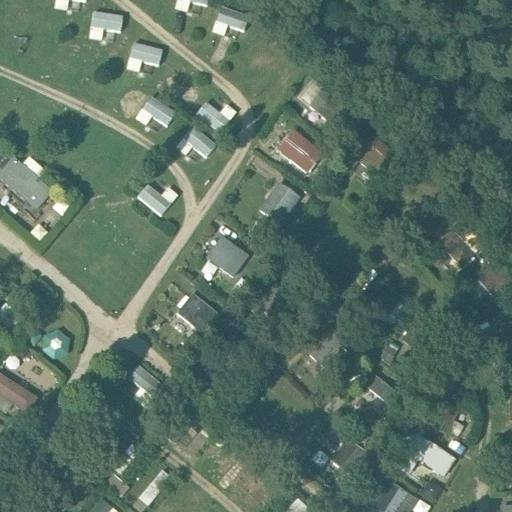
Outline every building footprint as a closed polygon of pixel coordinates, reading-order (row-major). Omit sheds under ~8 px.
[(179,0),(179,1),(207,8),(209,0),(179,0)] [(212,7),(208,21),(237,28),(240,15),(212,7)] [(93,15),(91,29),(120,34),(122,20),(93,15)] [(159,68),(160,47),(130,46),(129,67),(159,68)] [(199,92),(175,74),(163,91),(187,108),(199,92)] [(336,131),(353,109),(326,88),(309,109),(336,131)] [(150,99),(142,111),(166,129),(175,117),(150,99)] [(205,106),(195,117),(219,136),(228,124),(205,106)] [(191,131),(181,142),(205,161),(214,150),(191,131)] [(375,178),(394,155),(370,135),(350,157),(375,178)] [(308,174),(322,155),(298,137),(289,145),(282,155),(308,174)] [(0,176),(0,183),(36,215),(53,196),(13,161),(0,176)] [(406,233),(442,195),(419,172),(411,181),(420,190),(392,219),(406,233)] [(278,228),(300,199),(279,184),(259,214),(278,228)] [(147,188),(138,199),(161,218),(170,207),(147,188)] [(462,269),(479,253),(485,246),(469,232),(462,239),(451,229),(436,244),(462,269)] [(233,280),(248,258),(221,239),(206,260),(233,280)] [(495,263),(475,280),(477,282),(469,290),(478,298),(486,290),(493,297),(511,279),(495,263)] [(398,307),(372,285),(362,297),(387,319),(398,307)] [(280,329),(298,309),(274,287),(256,307),(280,329)] [(203,338),(219,317),(192,295),(176,316),(203,338)] [(0,333),(11,343),(30,320),(18,310),(15,314),(7,307),(0,315),(0,325),(4,328),(0,332),(0,333)] [(433,357),(443,341),(413,318),(402,332),(433,357)] [(511,323),(496,326),(499,352),(511,350),(511,323)] [(344,338),(333,327),(307,354),(328,374),(346,354),(337,346),(344,338)] [(41,338),(32,330),(25,339),(34,347),(41,338)] [(231,371),(249,353),(227,332),(210,350),(231,371)] [(44,339),(42,353),(53,361),(66,356),(68,342),(57,333),(44,339)] [(139,369),(129,381),(163,410),(173,398),(139,369)] [(0,375),(0,397),(26,414),(36,399),(0,375)] [(407,405),(376,379),(367,390),(400,416),(407,405)] [(511,398),(499,397),(496,422),(511,422),(511,398)] [(445,435),(458,412),(435,400),(422,421),(445,435)] [(162,437),(175,447),(197,418),(185,409),(162,437)] [(378,427),(359,430),(361,444),(380,442),(378,427)] [(407,476),(419,460),(442,477),(455,459),(413,429),(389,463),(407,476)] [(329,462),(361,487),(379,465),(347,439),(329,462)] [(0,461),(9,448),(0,442),(0,461)] [(119,447),(105,462),(122,476),(139,456),(130,448),(126,453),(119,447)] [(161,474),(138,500),(148,509),(171,483),(161,474)] [(408,511),(411,508),(385,490),(374,508),(379,511),(408,511)] [(307,511),(297,501),(286,511),(307,511)] [(111,511),(100,502),(91,511),(111,511)]
